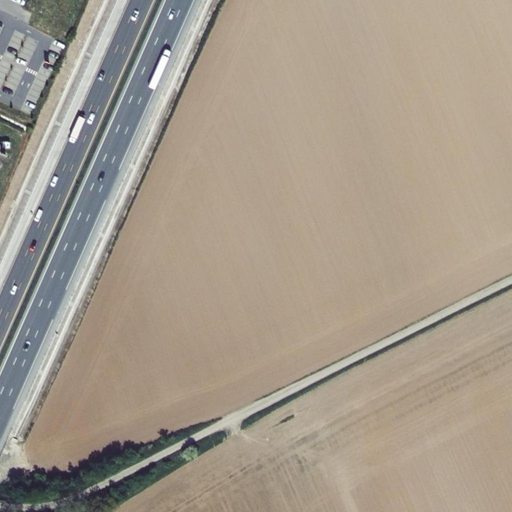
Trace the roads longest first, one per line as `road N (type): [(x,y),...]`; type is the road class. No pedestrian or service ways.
road 1 (track): [(511,279),(76,497),(0,506)]
road 2 (motorway): [(0,405),(178,0)]
road 3 (motorway): [(139,0),(0,316)]
